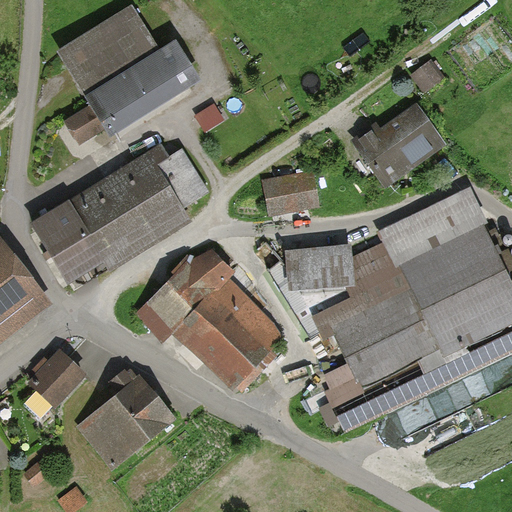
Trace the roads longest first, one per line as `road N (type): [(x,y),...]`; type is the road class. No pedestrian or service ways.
road 1 (track): [(248,421),(301,342),(292,317),(221,224),(234,180),(497,0)]
road 2 (track): [(457,186),(360,227),(221,224),(79,315)]
road 3 (unclassified): [(415,511),(322,467),(79,315)]
road 4 (unclassified): [(79,315),(8,204),(33,0)]
